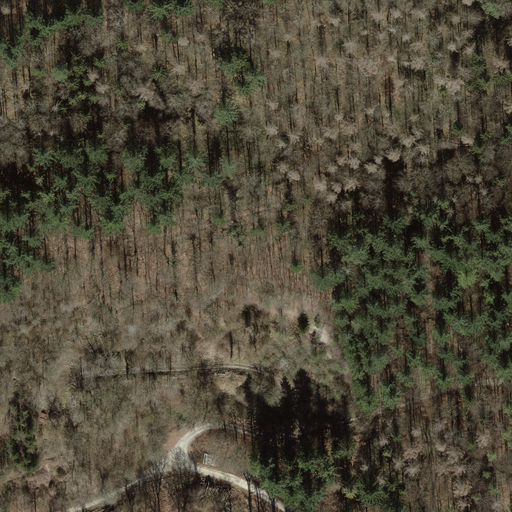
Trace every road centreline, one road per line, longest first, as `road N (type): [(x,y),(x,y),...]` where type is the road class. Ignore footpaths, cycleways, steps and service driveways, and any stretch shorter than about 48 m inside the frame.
road 1 (track): [(293,511),(246,484),(192,469),(181,453),(197,429),(215,424),(280,438),(451,387),(511,382)]
road 2 (track): [(280,438),(295,425),(299,403),(287,385),(258,369),(77,372)]
road 3 (track): [(64,511),(143,480),(181,453)]
